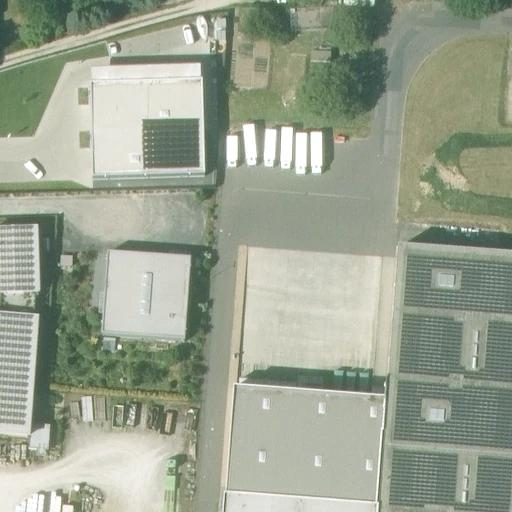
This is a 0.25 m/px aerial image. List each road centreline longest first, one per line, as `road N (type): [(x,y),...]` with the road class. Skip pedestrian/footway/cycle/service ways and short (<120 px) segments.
road 1 (track): [(184,51),(77,68),(33,150),(0,151)]
road 2 (track): [(0,65),(206,0)]
road 3 (track): [(0,207),(152,207)]
road 4 (track): [(0,476),(122,479)]
